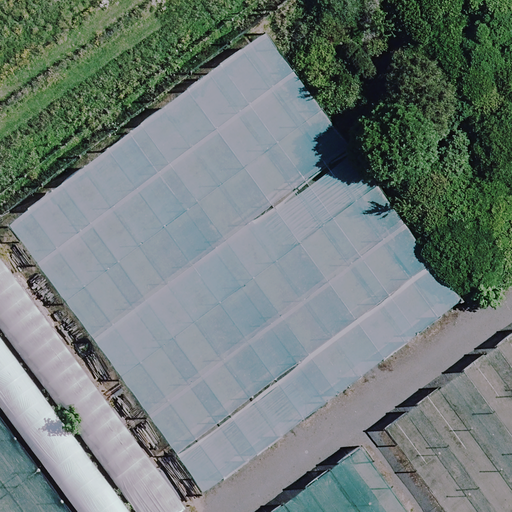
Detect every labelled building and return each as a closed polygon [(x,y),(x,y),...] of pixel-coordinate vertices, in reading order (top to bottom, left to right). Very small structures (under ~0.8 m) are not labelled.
[(466,307),(272,41),(14,229),(208,495),(466,307)] [(0,329),(132,511),(188,511),(0,253),(0,329)] [(132,511),(0,329),(0,413),(71,511),(132,511)] [(511,511),(511,351),(388,442),(438,511),(511,511)] [(0,511),(71,511),(0,413),(0,511)] [(407,511),(367,457),(292,511),(407,511)]
